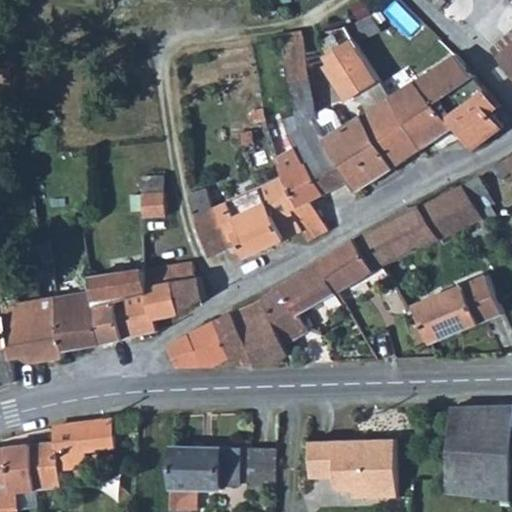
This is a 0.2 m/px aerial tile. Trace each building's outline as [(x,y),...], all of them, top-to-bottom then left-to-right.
[(351,25),(362,44),(385,30),(375,16),(351,25)] [(312,75),(314,75),(344,67),(338,58),(362,44),(351,25),(306,33),(312,75)] [(320,120),(320,114),(314,75),(312,75),(306,33),(293,35),(286,36),(306,127),(320,120)] [(362,44),(338,58),(344,67),(358,92),(383,78),(382,76),(362,44)] [(511,45),(499,58),(511,70),(511,45)] [(457,123),(440,102),(478,75),(461,54),(394,96),(426,146),(457,123)] [(496,110),(503,105),(478,75),(440,102),(457,123),(477,150),(508,126),(496,110)] [(394,96),(367,114),(399,166),(426,146),(394,96)] [(268,107),(257,109),(260,120),(270,117),(268,107)] [(362,192),(399,166),(367,114),(330,138),(354,181),(362,192)] [(296,132),(303,145),(329,193),(354,181),(330,138),(320,120),(306,127),(296,132)] [(329,193),(303,145),(282,157),(287,175),(303,206),(316,199),(329,193)] [(267,185),(283,219),(291,239),(306,230),(296,211),(303,206),(287,175),(267,185)] [(485,210),(498,201),(489,188),(490,187),(483,175),(468,183),(485,210)] [(196,192),(195,192),(212,254),(236,247),(235,242),(221,211),(210,185),(196,192)] [(267,185),(221,211),(235,242),(242,239),(251,258),(291,239),(283,219),(267,185)] [(460,229),(468,224),(479,218),(460,187),(424,204),(444,238),(460,229)] [(170,216),(169,189),(148,191),(149,216),(170,216)] [(303,206),(296,211),(306,230),(313,242),(333,229),(316,199),(303,206)] [(389,264),(434,243),(444,238),(424,204),(359,237),(379,269),(389,264)] [(473,232),(485,226),(479,218),(468,224),(473,232)] [(142,220),(119,224),(106,235),(107,242),(132,238),(144,236),(142,220)] [(106,234),(106,235),(119,224),(105,226),(106,234)] [(93,243),(101,242),(99,235),(80,238),(82,250),(93,248),(93,243)] [(341,292),(379,269),(359,237),(322,261),(341,292)] [(110,259),(135,253),(132,238),(107,242),(110,259)] [(389,264),(403,290),(447,269),(434,243),(389,264)] [(201,259),(150,269),(158,319),(184,313),(178,281),(204,275),(201,259)] [(304,315),(341,292),(322,261),(264,297),(290,343),(313,329),(304,315)] [(158,319),(150,269),(131,272),(131,276),(128,276),(127,272),(97,278),(99,290),(106,344),(160,331),(158,319)] [(508,311),(491,272),(417,304),(433,337),(435,343),(508,311)] [(184,313),(209,299),(204,275),(178,281),(184,313)] [(67,351),(106,344),(99,290),(58,297),(67,351)] [(8,306),(10,313),(17,359),(33,355),(35,362),(67,357),(67,351),(58,297),(41,300),(8,306)] [(266,362),(281,361),(295,352),(290,343),(264,297),(237,313),(266,362)] [(417,304),(411,307),(404,310),(419,343),(433,337),(417,304)] [(0,386),(20,380),(17,359),(10,313),(0,314),(0,386)] [(221,321),(236,355),(239,362),(266,362),(237,313),(221,321)] [(184,364),(222,363),(236,355),(221,321),(176,345),(184,364)] [(511,402),(511,403),(502,498),(511,498),(511,402)] [(488,488),(487,497),(502,498),(511,403),(469,404),(466,442),(452,442),(451,484),(488,488)] [(454,405),(452,442),(466,442),(469,404),(454,405)] [(36,442),(41,488),(82,484),(80,451),(118,447),(117,418),(57,423),(58,439),(36,442)] [(370,495),(403,493),(402,437),(359,438),(361,481),(346,480),(345,489),(357,489),(370,495)] [(314,440),(315,476),(339,476),(339,484),(345,489),(346,480),(361,481),(359,438),(314,440)] [(19,489),(19,490),(41,488),(36,442),(0,446),(0,478),(12,478),(12,489),(19,489)] [(176,445),(174,500),(198,501),(198,486),(225,486),(225,482),(242,483),(244,447),(176,445)] [(257,447),(255,492),(282,492),(283,448),(257,447)] [(0,511),(20,511),(19,490),(19,489),(12,489),(12,478),(0,478),(0,511)] [(451,484),(450,496),(487,497),(488,488),(451,484)] [(174,500),(174,511),(192,511),(193,505),(198,505),(198,501),(174,500)]
